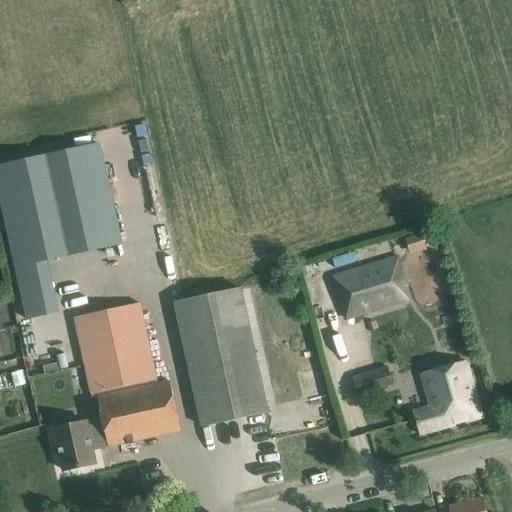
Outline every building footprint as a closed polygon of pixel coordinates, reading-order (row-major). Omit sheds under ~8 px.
[(100,144),(0,166),(0,203),(26,321),(31,320),(36,341),(72,333),(67,310),(58,312),(46,259),(121,243),(100,144)] [(424,234),(406,239),(411,253),(428,248),(424,234)] [(393,256),(392,252),(384,254),(385,258),(331,274),(345,320),(410,299),(406,285),(408,284),(399,254),(393,256)] [(174,303),(197,406),(201,426),(268,411),(263,392),(241,288),(174,303)] [(79,316),(72,317),(90,399),(97,397),(102,418),(108,446),(180,430),(170,381),(157,384),(139,303),(79,316)] [(73,341),(47,347),(51,369),(78,363),(73,341)] [(413,411),(414,415),(420,434),(482,417),(465,361),(419,374),(429,407),(413,411)] [(386,366),(351,377),(357,396),(391,385),(386,366)] [(54,428),(63,470),(95,463),(92,450),(108,446),(102,418),(54,428)] [(448,506),(449,511),(486,511),(483,497),(448,506)]
